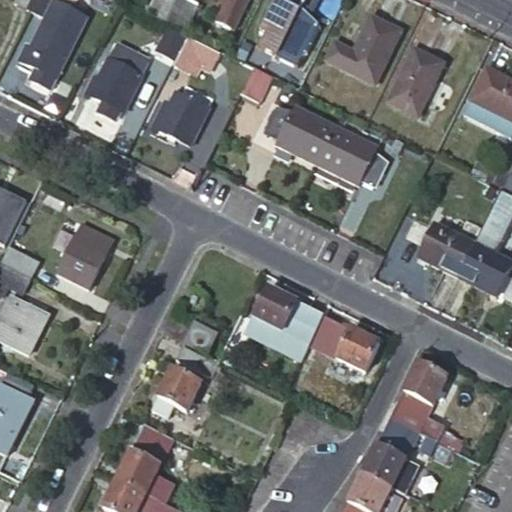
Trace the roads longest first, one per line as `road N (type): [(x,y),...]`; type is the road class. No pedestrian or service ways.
road 1 (residential): [(46,511),(194,221)]
road 2 (residential): [(194,221),(416,325)]
road 3 (residential): [(0,124),(194,221)]
road 4 (residential): [(329,511),(416,325)]
